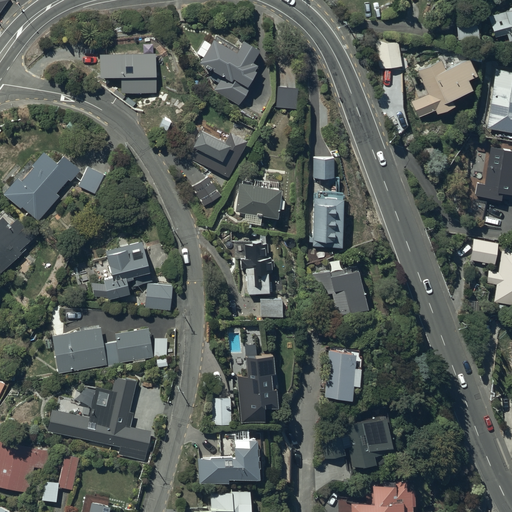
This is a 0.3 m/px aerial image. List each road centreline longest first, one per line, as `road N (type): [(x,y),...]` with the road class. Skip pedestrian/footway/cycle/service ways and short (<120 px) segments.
road 1 (secondary): [(511,503),(322,34),(282,0)]
road 2 (residential): [(0,82),(91,103),(130,127),(188,238),(196,270),(195,353),(156,511)]
